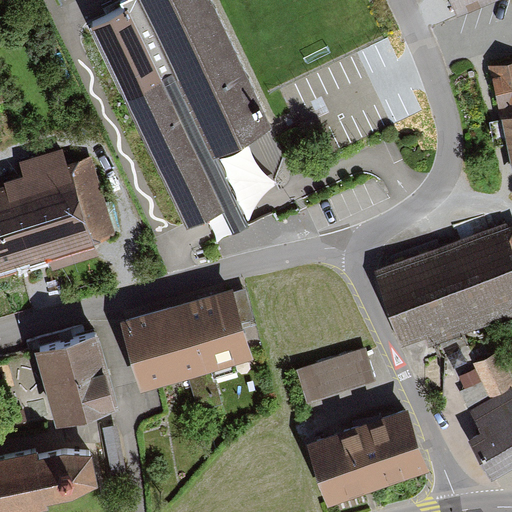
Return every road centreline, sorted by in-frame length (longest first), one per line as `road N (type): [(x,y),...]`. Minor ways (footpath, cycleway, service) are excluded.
road 1 (residential): [(0,332),(318,248),(362,250)]
road 2 (residential): [(399,0),(448,108),(453,140),(442,183),(370,235),(362,250)]
road 3 (residential): [(362,250),(370,299),(458,509)]
